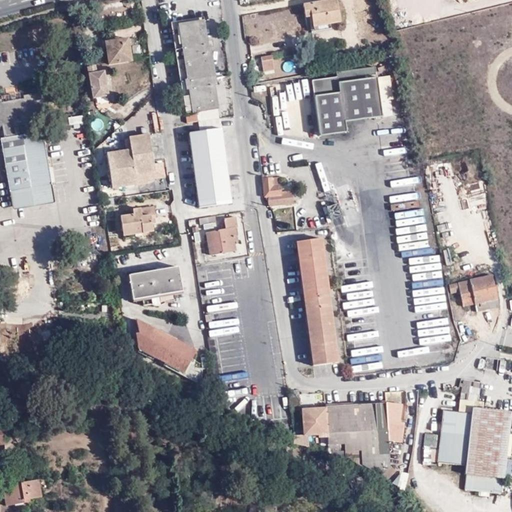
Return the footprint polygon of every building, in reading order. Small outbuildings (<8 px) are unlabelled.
[(334,0),(329,0),(301,5),(303,14),(309,13),(311,26),(324,24),(338,22),(334,0)] [(200,20),(175,24),(183,78),(180,79),(181,88),(182,90),(185,89),(189,113),(183,113),(185,122),(196,121),(194,113),(215,109),(212,84),(213,84),(207,45),(204,45),(200,20)] [(124,37),(101,40),(104,64),(127,61),(124,37)] [(268,53),(257,54),(258,69),(269,68),(268,53)] [(93,64),(85,66),(89,97),(107,95),(104,69),(94,70),(93,64)] [(334,77),(309,80),(317,135),(343,132),(342,122),(379,116),(377,101),(374,77),(373,66),(333,72),(334,77)] [(387,75),(374,77),(377,101),(391,99),(387,75)] [(8,190),(50,184),(41,130),(36,131),(31,132),(29,120),(34,119),(49,117),(44,90),(23,93),(24,96),(19,97),(5,99),(2,99),(2,97),(0,96),(0,124),(1,125),(3,136),(0,136),(0,141),(3,157),(8,190)] [(5,99),(19,97),(18,91),(3,93),(5,99)] [(218,127),(186,132),(197,205),(229,200),(218,127)] [(149,134),(126,137),(128,150),(106,153),(111,187),(136,183),(135,176),(154,172),(149,134)] [(263,196),(266,196),(267,203),(290,200),(289,187),(279,187),(277,176),(260,178),(263,196)] [(11,207),(54,201),(50,184),(8,190),(11,207)] [(151,212),(152,206),(143,203),(141,210),(151,212)] [(129,213),(117,214),(120,235),(141,232),(142,235),(151,234),(148,213),(140,214),(139,206),(129,208),(129,213)] [(225,228),(206,230),(209,253),(234,250),(233,242),(237,241),(236,233),(239,232),(237,217),(224,219),(225,228)] [(322,236),(296,238),(311,362),(336,360),(322,236)] [(159,296),(175,293),(182,292),(178,268),(129,275),(132,300),(143,298),(159,296)] [(469,281),(449,287),(450,293),(457,291),(461,307),(497,297),(492,274),(468,280),(469,281)] [(159,296),(161,305),(163,305),(166,303),(168,301),(176,300),(175,293),(159,296)] [(159,296),(143,298),(145,305),(153,304),(154,305),(157,306),(161,305),(159,296)] [(460,319),(463,330),(466,339),(470,338),(469,335),(476,333),(475,326),(476,326),(473,315),(460,319)] [(196,349),(136,317),(139,333),(135,334),(137,349),(141,348),(197,380),(199,362),(192,358),(196,349)] [(457,332),(463,330),(460,319),(455,321),(457,332)] [(460,341),(466,339),(463,330),(457,332),(460,341)] [(460,397),(479,399),(481,380),(461,379),(460,397)] [(265,424),(288,422),(285,395),(263,396),(265,424)] [(454,410),(439,408),(433,460),(460,462),(458,481),(460,482),(459,489),(496,493),(505,409),(478,406),(478,401),(467,399),(465,411),(463,411),(464,398),(455,397),(454,410)] [(374,471),(386,463),(385,440),(383,401),(298,405),(300,440),(306,442),(305,435),(310,434),(310,443),(324,442),(324,450),(342,457),(342,450),(356,449),(357,462),(374,471)] [(401,403),(384,402),(383,401),(385,440),(400,441),(401,422),(398,421),(401,403)] [(23,500),(41,497),(39,480),(10,485),(11,490),(3,492),(6,506),(24,503),(23,500)]
